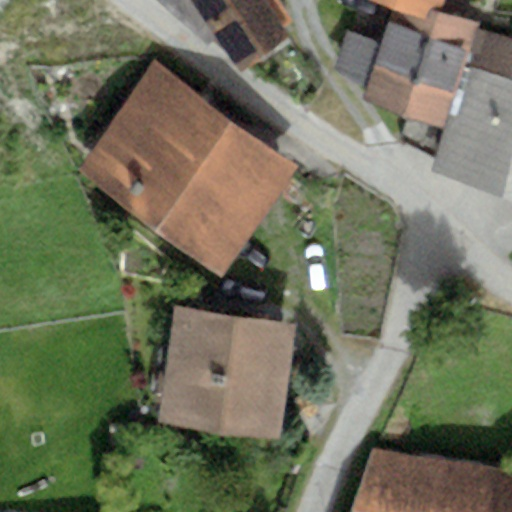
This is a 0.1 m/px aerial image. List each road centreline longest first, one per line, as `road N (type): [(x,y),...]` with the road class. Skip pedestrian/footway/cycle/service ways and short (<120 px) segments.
road 1 (residential): [(434,241),(382,195),(245,109),(104,0)]
road 2 (residential): [(339,511),(408,346),(434,241)]
